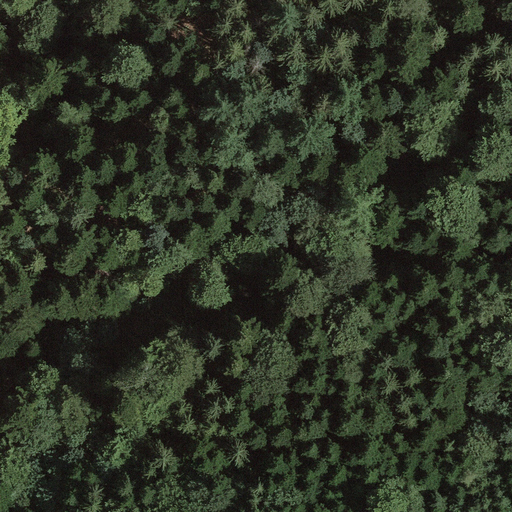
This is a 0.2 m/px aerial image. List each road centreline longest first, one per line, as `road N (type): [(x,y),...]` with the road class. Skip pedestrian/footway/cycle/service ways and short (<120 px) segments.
road 1 (track): [(511,87),(262,243),(165,267),(0,271)]
road 2 (track): [(0,120),(70,171),(165,267)]
